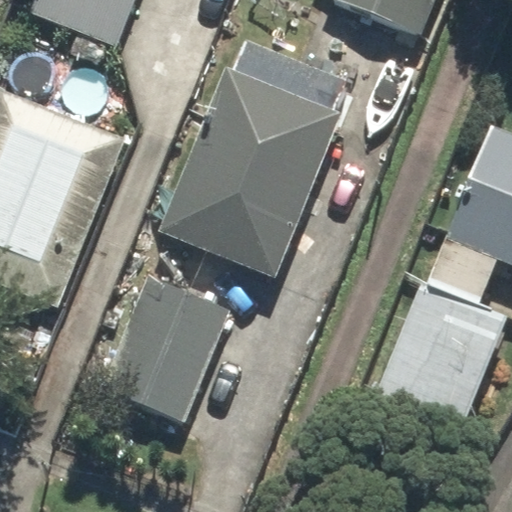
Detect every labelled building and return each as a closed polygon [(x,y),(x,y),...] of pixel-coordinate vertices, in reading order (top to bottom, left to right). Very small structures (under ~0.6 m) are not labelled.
[(31,0),(22,21),(108,58),(132,0),(31,0)] [(333,0),(330,10),(431,42),(444,0),(333,0)] [(228,81),(169,240),(290,284),(349,125),(228,81)] [(0,288),(61,314),(125,163),(0,110),(0,288)] [(511,179),(497,173),(463,253),(511,274),(511,179)] [(227,300),(146,280),(115,408),(196,428),(227,300)] [(507,328),(430,298),(384,417),(462,446),(507,328)]
